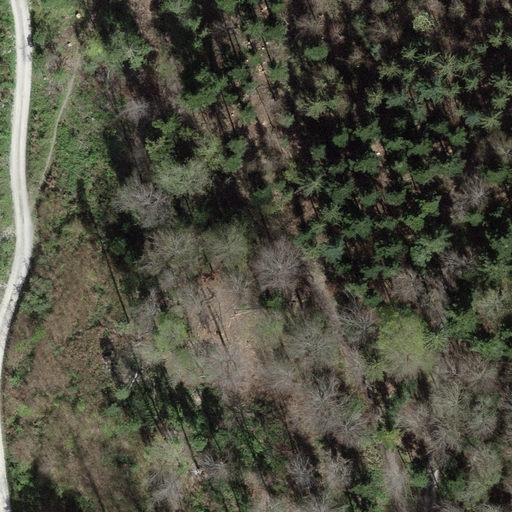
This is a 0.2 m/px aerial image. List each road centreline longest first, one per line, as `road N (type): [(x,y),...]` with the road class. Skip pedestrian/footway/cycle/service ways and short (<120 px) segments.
road 1 (track): [(420,511),(456,197),(511,118)]
road 2 (track): [(17,0),(28,84),(16,158),(26,245),(0,328)]
